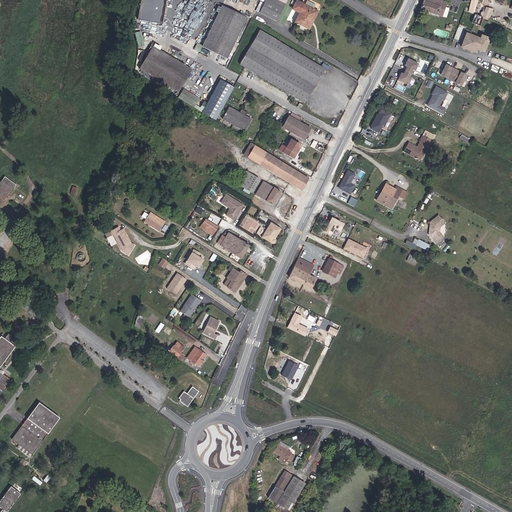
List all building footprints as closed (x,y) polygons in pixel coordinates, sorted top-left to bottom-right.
[(140,0),(138,19),(162,23),(165,0),(140,0)] [(265,0),(260,0),(256,10),(260,12),(265,0)] [(279,0),(265,0),(260,12),(276,20),(286,3),(279,0)] [(317,11),(315,9),(306,5),(296,0),(292,8),(300,12),(296,22),(305,27),(313,13),(315,14),(317,11)] [(421,0),(419,6),(440,14),(437,22),(440,23),(441,20),(443,21),(447,12),(443,11),(446,0),(421,0)] [(478,1),(477,0),(471,0),(463,25),(451,21),(451,24),(481,34),(487,17),(482,15),(480,21),(472,18),(478,1)] [(486,3),(478,1),(472,18),(480,21),(482,15),(486,3)] [(487,17),(488,17),(493,6),(486,3),(482,15),(487,17)] [(247,16),(223,5),(203,46),(227,57),(247,16)] [(308,28),(315,14),(313,13),(305,27),(308,28)] [(305,102),(325,69),(260,30),(240,63),(305,102)] [(478,50),(486,52),(491,36),(481,34),(480,36),(465,32),(461,48),(477,52),(478,50)] [(195,49),(200,51),(203,45),(197,43),(195,49)] [(178,90),(192,68),(154,44),(140,67),(178,90)] [(415,71),(419,63),(408,58),(405,65),(407,66),(404,73),(401,72),(398,79),(412,85),(415,78),(411,76),(413,70),(415,71)] [(445,64),(440,75),(462,85),(468,73),(445,64)] [(436,85),(426,105),(443,114),(447,108),(441,105),(448,91),(436,85)] [(203,111),(209,102),(184,87),(179,96),(203,111)] [(244,116),(246,112),(241,109),(238,112),(230,107),(223,118),(244,130),(250,119),(244,116)] [(380,108),(370,127),(381,133),(391,113),(380,108)] [(289,115),(282,127),(304,139),(308,133),(310,135),(313,129),(300,121),(302,118),(292,112),(290,116),(289,115)] [(404,137),(399,146),(416,155),(424,140),(426,140),(429,134),(419,129),(412,142),(404,137)] [(294,158),(302,145),(292,139),(289,142),(287,141),(284,147),(286,148),(284,151),(294,158)] [(251,142),(243,153),(302,189),(309,177),(251,142)] [(355,173),(347,169),(338,187),(351,194),(357,183),(359,184),(365,172),(358,168),(355,173)] [(260,178),(245,170),(236,187),(239,189),(240,186),(244,188),(242,191),(248,194),(250,191),(252,192),(260,178)] [(0,206),(16,185),(4,176),(0,182),(0,206)] [(383,196),(391,200),(399,184),(395,181),(393,185),(382,179),(374,196),(381,199),(383,196)] [(273,205),(281,191),(263,180),(255,194),(273,205)] [(233,220),(244,205),(227,194),(221,202),(228,207),(228,206),(231,208),(229,210),(231,211),(228,216),(233,220)] [(166,222),(150,213),(144,222),(160,232),(166,222)] [(439,214),(428,223),(432,227),(427,232),(436,243),(445,236),(439,229),(446,223),(439,214)] [(341,230),(345,223),(332,216),(323,232),(331,236),(335,228),(341,230)] [(212,234),(217,226),(205,218),(202,223),(205,225),(203,228),(212,234)] [(280,229),(271,222),(261,236),(271,243),(272,243),(273,243),(273,242),(274,241),(274,240),(274,239),(273,238),(275,235),(276,236),(280,229)] [(118,226),(111,229),(121,248),(126,253),(134,245),(130,242),(124,228),(120,230),(118,226)] [(249,245),(228,231),(225,237),(222,235),(217,243),(241,258),(249,245)] [(428,250),(431,245),(414,236),(410,245),(414,247),(416,244),(428,250)] [(363,257),(368,247),(348,238),(344,248),(363,257)] [(194,249),(184,263),(193,269),(195,266),(197,267),(198,266),(198,265),(199,263),(201,262),(203,259),(198,256),(200,253),(194,249)] [(85,257),(84,255),(84,254),(82,253),(81,253),(79,253),(78,253),(77,254),(76,256),(76,257),(76,259),(77,260),(78,261),(79,262),(81,262),(82,262),(83,261),(84,260),(85,258),(85,257)] [(312,262),(296,254),(295,258),(310,265),(312,262)] [(415,263),(417,256),(409,254),(407,261),(415,263)] [(341,262),(327,256),(322,268),(335,274),(341,262)] [(163,268),(168,261),(163,258),(158,265),(163,268)] [(295,258),(287,273),(310,285),(315,274),(308,270),(310,265),(295,258)] [(228,278),(224,284),(235,292),(247,274),(240,270),(240,272),(233,267),(226,277),(228,278)] [(119,310),(139,279),(127,271),(107,302),(119,310)] [(181,287),(182,288),(187,281),(177,275),(168,290),(176,295),(181,287)] [(188,310),(186,314),(192,318),(200,304),(194,300),(188,310)] [(296,323),(299,315),(294,313),(288,327),(303,334),(306,327),(296,323)] [(140,328),(144,319),(138,316),(134,325),(140,328)] [(210,316),(202,332),(215,338),(217,334),(213,332),(218,323),(217,322),(218,320),(210,316)] [(330,325),(328,331),(336,335),(338,329),(330,325)] [(1,336),(0,337),(0,393),(10,380),(0,373),(0,366),(15,346),(11,343),(16,337),(9,332),(5,339),(1,336)] [(176,348),(182,352),(185,348),(179,344),(176,348)] [(170,352),(178,358),(182,352),(176,348),(174,347),(170,352)] [(198,366),(206,355),(195,347),(187,359),(198,366)] [(289,377),(296,363),(289,360),(282,374),(289,377)] [(187,407),(198,392),(198,391),(190,385),(185,392),(184,391),(179,397),(181,398),(179,401),(187,407)] [(32,454),(59,417),(39,402),(11,439),(18,444),(16,447),(29,457),(31,454),(32,454)] [(287,459),(286,460),(290,463),(294,456),(290,453),(291,452),(278,444),(274,451),(280,455),(287,459)] [(293,476),(284,470),(268,497),(277,502),(284,491),(282,490),(288,480),(290,481),(293,476)] [(45,477),(43,479),(46,481),(52,473),(49,471),(45,477)] [(42,481),(33,475),(31,478),(40,484),(42,481)] [(305,483),(293,476),(290,481),(284,491),(277,502),(289,510),(305,483)] [(0,506),(2,508),(6,511),(7,511),(20,493),(10,486),(0,500),(0,506)]
